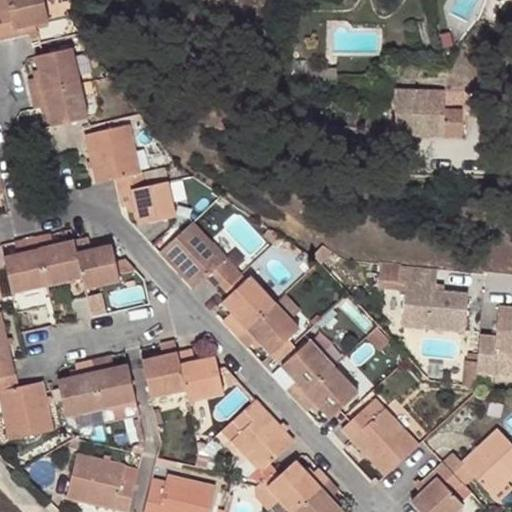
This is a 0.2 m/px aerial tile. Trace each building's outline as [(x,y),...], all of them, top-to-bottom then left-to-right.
[(0,0),(0,33),(1,38),(36,30),(34,23),(47,20),(41,0),(0,0)] [(36,69),(38,75),(31,77),(27,77),(31,92),(79,81),(70,47),(41,54),(33,55),(36,69)] [(34,107),(38,106),(45,105),(46,111),(50,126),(87,117),(79,81),(31,92),(34,107)] [(399,88),(392,88),(394,136),(462,136),(462,113),(468,113),(467,93),(400,94),(399,88)] [(129,124),(90,132),(85,133),(96,182),(115,178),(118,192),(148,185),(144,170),(139,172),(129,124)] [(148,185),(167,180),(164,166),(144,170),(148,185)] [(118,192),(121,206),(126,205),(129,205),(134,203),(135,209),(138,224),(168,217),(175,216),(167,180),(148,185),(118,192)] [(204,278),(214,288),(219,282),(236,267),(192,220),(159,251),(193,288),(204,278)] [(50,233),(36,237),(46,285),(82,278),(73,240),(59,243),(53,245),(51,238),(50,233)] [(46,285),(36,237),(21,240),(22,245),(23,251),(18,252),(3,256),(12,293),(46,285)] [(82,278),(85,288),(119,280),(118,273),(135,269),(125,258),(115,261),(111,244),(97,247),(90,249),(89,243),(88,240),(88,237),(73,240),(82,278)] [(436,282),(437,267),(400,263),(399,280),(405,281),(401,324),(465,329),(468,292),(444,290),(435,289),(436,282)] [(236,267),(219,282),(224,288),(241,272),(236,267)] [(241,272),(224,288),(229,293),(246,278),(241,272)] [(246,278),(229,293),(221,300),(231,311),(236,316),(228,324),(238,335),(274,301),(250,275),(246,278)] [(299,305),(285,290),(274,301),(288,316),(299,305)] [(76,321),(91,317),(86,296),(72,299),(76,321)] [(249,347),(253,343),(257,339),(261,343),(271,353),(276,359),(303,333),(288,316),(274,301),(238,335),(249,347)] [(511,307),(499,306),(496,336),(480,335),(478,353),(477,362),(476,372),(494,373),(496,351),(511,352),(511,307)] [(231,311),(222,319),(228,324),(236,316),(231,311)] [(0,377),(15,374),(12,361),(0,312),(0,377)] [(379,351),(390,341),(378,327),(367,337),(379,351)] [(334,364),(309,338),(281,364),(290,375),(295,380),(291,384),(287,388),(297,399),(334,364)] [(261,343),(257,339),(253,343),(256,347),(261,343)] [(151,398),(186,390),(177,352),(174,340),(160,344),(161,349),(163,356),(156,357),(142,361),(151,398)] [(186,390),(188,401),(224,392),(223,387),(218,367),(215,356),(202,359),(195,360),(193,354),(192,349),(177,352),(186,390)] [(200,352),(193,354),(195,360),(202,359),(200,352)] [(477,362),(478,353),(468,352),(467,361),(477,362)] [(111,355),(104,357),(107,369),(114,367),(111,355)] [(104,357),(90,360),(101,409),(136,401),(127,363),(114,367),(107,369),(104,357)] [(66,417),(101,409),(90,360),(76,363),(77,367),(78,375),(73,376),(57,380),(59,388),(66,417)] [(311,406),(316,402),(320,407),(330,417),(339,409),(358,391),(334,364),(297,399),(307,410),(311,406)] [(226,366),(218,367),(223,387),(232,386),(238,380),(226,366)] [(42,381),(18,387),(15,374),(0,377),(0,395),(11,440),(54,430),(45,391),(42,381)] [(286,379),(291,384),(295,380),(290,375),(286,379)] [(351,437),(386,474),(419,443),(375,396),(350,420),(342,427),(351,437)] [(270,463),(294,440),(256,399),(233,419),(242,428),(231,438),(262,471),(270,463)] [(105,424),(140,416),(136,401),(101,409),(105,424)] [(316,411),(320,407),(316,402),(311,406),(316,411)] [(135,419),(140,438),(139,443),(134,446),(133,451),(142,453),(146,441),(140,418),(135,419)] [(233,419),(222,429),(231,438),(242,428),(233,419)] [(464,484),(474,475),(493,494),(507,481),(511,476),(511,442),(498,428),(463,461),(454,452),(443,462),(464,484)] [(122,481),(125,465),(76,454),(65,498),(116,510),(127,511),(135,484),(122,481)] [(199,454),(195,466),(207,468),(210,456),(199,454)] [(263,480),(292,511),(329,477),(319,467),(309,475),(295,460),(280,474),(275,468),(263,480)] [(422,492),(412,501),(421,511),(456,511),(464,505),(453,494),(464,484),(443,462),(417,487),(422,492)] [(139,468),(125,465),(122,481),(135,484),(139,468)] [(144,511),(212,511),(219,487),(168,474),(166,482),(164,490),(150,487),(144,511)] [(329,477),(292,511),(291,511),(344,511),(331,497),(339,489),(329,477)] [(166,482),(152,479),(150,487),(164,490),(166,482)] [(258,496),(272,511),(291,511),(292,511),(263,480),(257,485),(258,496)] [(511,485),(507,481),(493,494),(497,500),(511,486),(511,485)]
